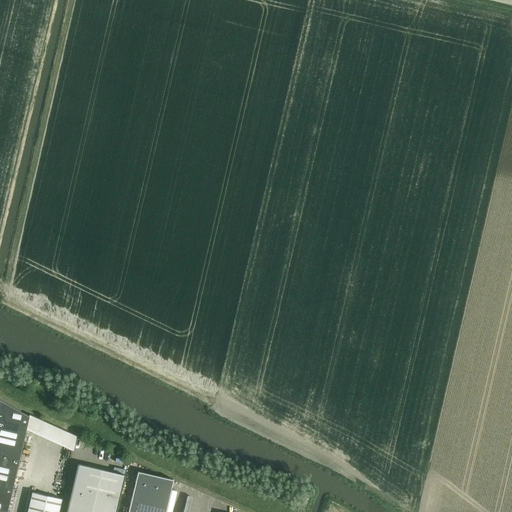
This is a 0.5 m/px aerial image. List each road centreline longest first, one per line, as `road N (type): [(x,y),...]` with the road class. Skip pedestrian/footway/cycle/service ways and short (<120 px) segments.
road 1 (track): [(0,285),(41,314),(323,450),(416,511)]
road 2 (track): [(78,0),(11,291)]
